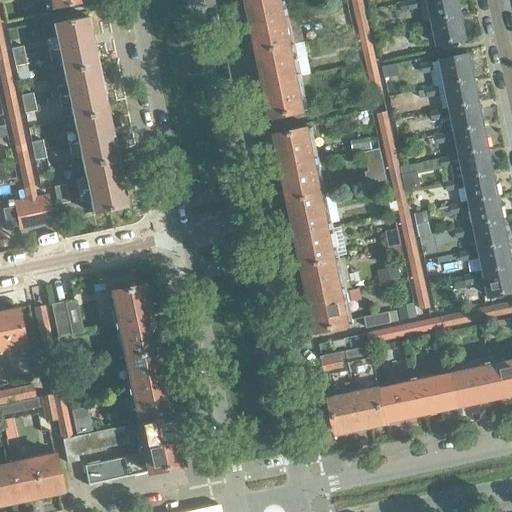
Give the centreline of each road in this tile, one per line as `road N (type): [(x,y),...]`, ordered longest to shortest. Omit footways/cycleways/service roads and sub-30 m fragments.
road 1 (tertiary): [(182,237),(238,506)]
road 2 (tertiary): [(299,491),(244,223)]
road 3 (tertiary): [(133,0),(182,237)]
road 4 (tertiary): [(244,223),(197,0)]
road 5 (unclassified): [(511,445),(299,491)]
road 6 (residential): [(0,275),(182,237)]
